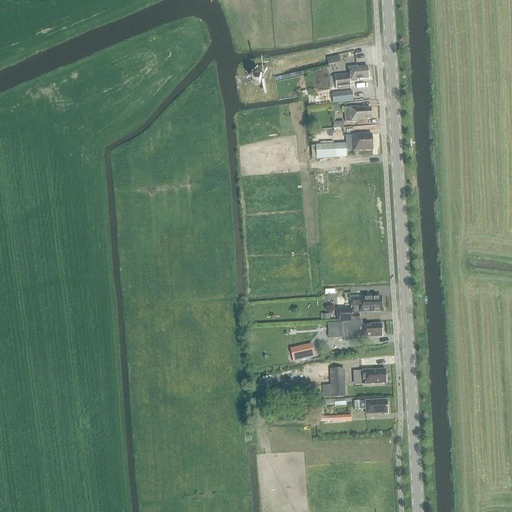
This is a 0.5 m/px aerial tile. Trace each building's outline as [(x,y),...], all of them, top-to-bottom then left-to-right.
[(331,64),(342,61),(340,54),(329,58),(331,64)] [(334,76),(335,84),(336,90),(350,88),(349,83),(357,82),(357,81),(368,79),(367,67),(356,69),(356,67),(347,68),(348,75),(334,76)] [(249,83),(255,87),(261,86),(264,80),(262,74),(258,70),(251,71),(248,76),(249,83)] [(351,92),(331,94),(332,104),(352,102),(351,92)] [(345,123),(350,122),(350,123),(357,123),(358,121),(370,120),(369,108),(357,109),(357,108),(349,108),(344,109),(345,123)] [(372,151),(371,135),(351,136),(352,152),(372,151)] [(348,144),(315,146),(316,160),(348,158),(348,144)] [(348,186),(359,186),(359,175),(348,176),(348,186)] [(381,311),(380,298),(372,298),(372,297),(358,298),(358,296),(349,296),(349,301),(350,301),(350,309),(336,309),(337,322),(359,321),(359,313),(373,312),(373,311),(381,311)] [(361,325),(361,322),(348,323),(349,339),(362,338),(374,337),(374,336),(382,336),(381,334),(382,334),(382,328),(381,328),(381,326),(374,326),(373,325),(361,325)] [(341,326),(327,327),(327,337),(341,336),(341,326)] [(345,397),(344,369),(330,370),(330,385),(322,385),(322,398),(345,397)] [(361,385),(385,384),(385,370),(360,372),(361,385)] [(379,413),(387,413),(386,401),(378,402),(378,401),(365,401),(365,402),(354,402),(354,410),(360,410),(360,409),(365,409),(366,415),(379,415),(379,413)]
